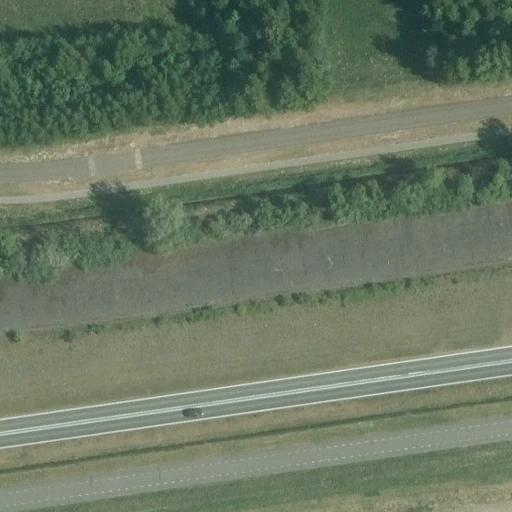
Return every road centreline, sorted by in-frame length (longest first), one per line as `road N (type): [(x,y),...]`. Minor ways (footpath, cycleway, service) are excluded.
road 1 (trunk): [(0,435),(511,361)]
road 2 (unclassified): [(0,501),(511,428)]
road 3 (unclassified): [(0,174),(511,106)]
